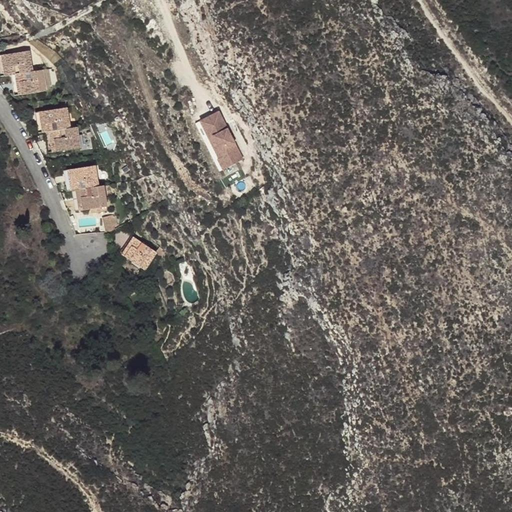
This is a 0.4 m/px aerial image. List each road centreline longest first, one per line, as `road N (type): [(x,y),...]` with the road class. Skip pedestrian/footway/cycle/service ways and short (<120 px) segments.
road 1 (residential): [(0,114),(65,242),(92,258)]
road 2 (track): [(511,120),(425,0)]
